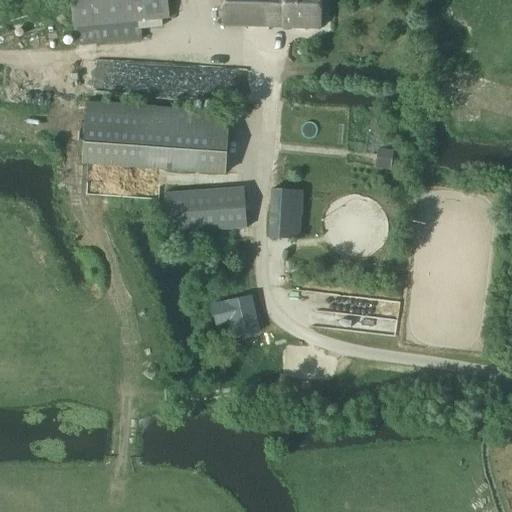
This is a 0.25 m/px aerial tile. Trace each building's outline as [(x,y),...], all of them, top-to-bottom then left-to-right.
[(161,19),(168,18),(166,0),(69,0),(74,46),(141,40),(140,29),(161,27),(161,19)] [(320,28),(320,0),(221,0),(222,26),(282,27),(320,28)] [(225,174),(228,111),(86,105),(83,167),(225,174)] [(243,188),(163,194),(166,235),(246,229),(243,188)] [(303,191),(295,191),(271,189),(268,239),(282,240),(283,230),(292,231),(293,216),(301,216),(303,191)] [(258,333),(250,297),(211,306),(216,325),(229,322),(233,340),(258,333)]
